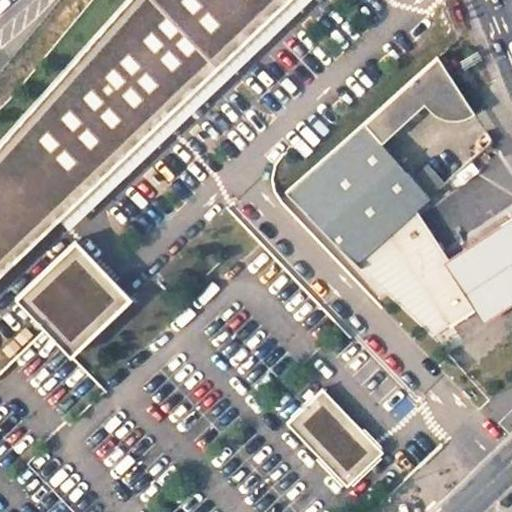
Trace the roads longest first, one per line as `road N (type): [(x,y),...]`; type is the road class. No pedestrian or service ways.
road 1 (unknown): [(180,338),(238,287),(258,295),(378,423),(394,423),(414,399)]
road 2 (unknown): [(180,338),(328,496)]
road 3 (unknown): [(126,390),(232,511)]
